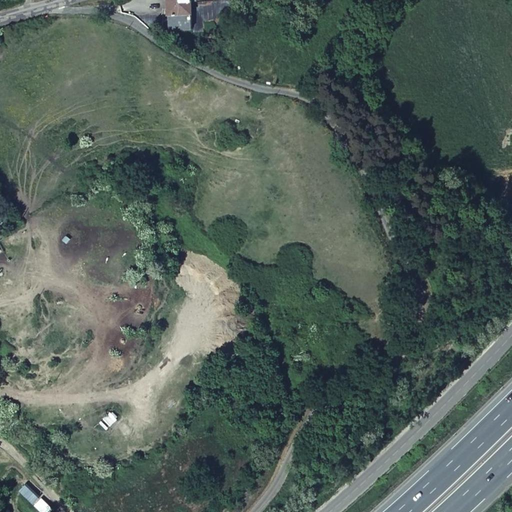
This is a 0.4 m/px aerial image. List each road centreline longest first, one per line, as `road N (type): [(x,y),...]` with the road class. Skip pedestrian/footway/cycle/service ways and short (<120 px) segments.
road 1 (unclassified): [(254,511),(302,432),(405,343),(414,303),(410,268),(317,102),(215,73),(121,18),(55,3)]
road 2 (unclassified): [(328,511),(511,334)]
road 3 (trunk): [(511,408),(403,511)]
